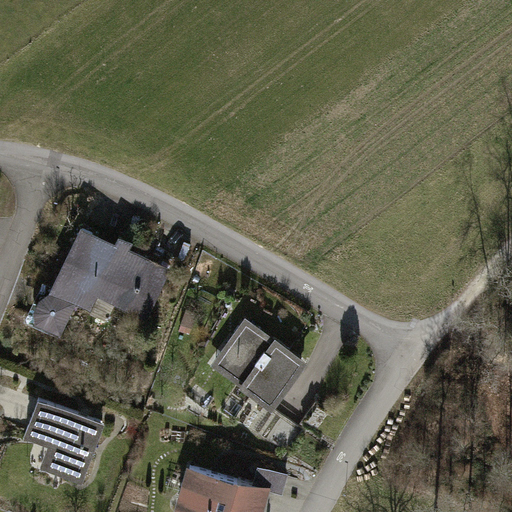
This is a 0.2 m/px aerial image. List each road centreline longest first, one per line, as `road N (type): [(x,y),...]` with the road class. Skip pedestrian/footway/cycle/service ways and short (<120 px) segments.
road 1 (residential): [(398,350),(370,324),(150,197),(46,160)]
road 2 (residential): [(398,350),(393,381),(317,511)]
road 3 (track): [(511,253),(398,350)]
road 4 (residential): [(46,160),(0,291)]
